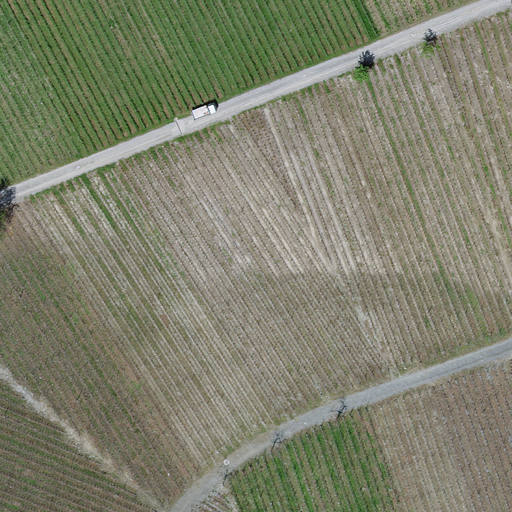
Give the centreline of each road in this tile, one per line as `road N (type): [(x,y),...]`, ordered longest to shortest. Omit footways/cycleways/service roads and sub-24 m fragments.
road 1 (track): [(0,204),(506,0)]
road 2 (track): [(511,352),(273,438),(183,511)]
